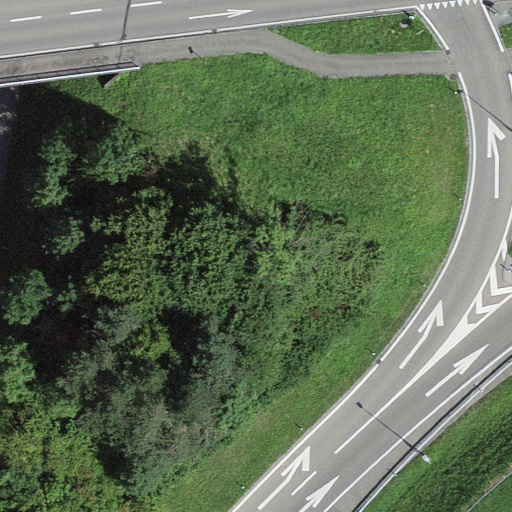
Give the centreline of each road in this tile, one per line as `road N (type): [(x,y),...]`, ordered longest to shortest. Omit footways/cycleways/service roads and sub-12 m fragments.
road 1 (motorway): [(343,452),(463,278),(495,192),(491,100),(447,0)]
road 2 (motorway): [(343,452),(511,322)]
road 3 (secondary): [(0,25),(193,0)]
